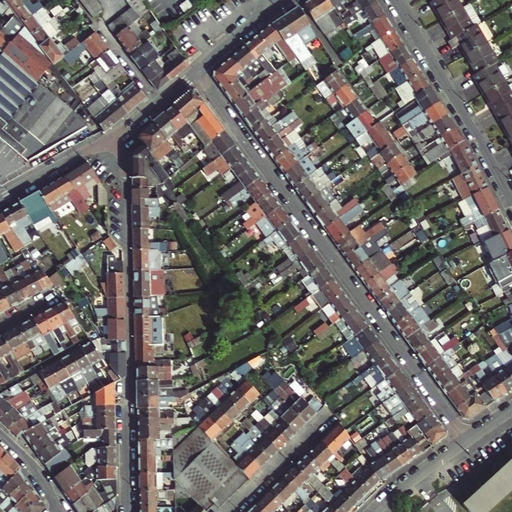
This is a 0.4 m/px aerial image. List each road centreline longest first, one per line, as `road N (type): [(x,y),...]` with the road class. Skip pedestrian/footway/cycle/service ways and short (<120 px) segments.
road 1 (residential): [(195,70),(465,441)]
road 2 (residential): [(113,136),(125,172),(129,511)]
road 3 (residential): [(511,200),(397,0)]
road 4 (residential): [(327,416),(230,511)]
road 5 (residential): [(113,136),(0,198)]
